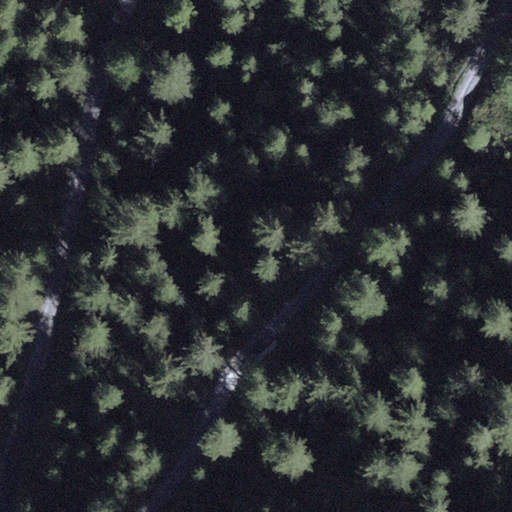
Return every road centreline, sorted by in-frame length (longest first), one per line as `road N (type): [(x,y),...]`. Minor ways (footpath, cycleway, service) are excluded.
road 1 (track): [(511,0),(424,162),(262,336),(143,511)]
road 2 (track): [(0,499),(128,0)]
